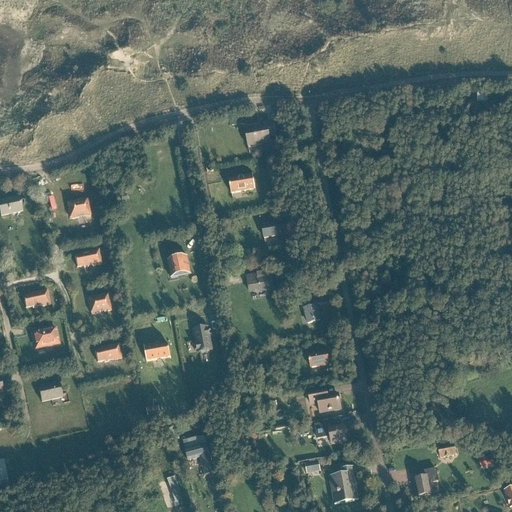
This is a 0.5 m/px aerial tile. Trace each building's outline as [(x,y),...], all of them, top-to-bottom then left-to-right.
[(267,126),(245,130),(249,149),(263,146),(270,144),(269,138),(275,137),(276,137),(274,123),(267,125),(267,126)] [(236,180),(229,181),(231,195),(255,191),(252,176),(236,178),(236,180)] [(18,198),(0,202),(0,213),(1,218),(22,213),(18,198)] [(70,220),(90,216),(87,200),(67,204),(70,220)] [(280,223),(262,226),(264,239),(287,235),(284,219),(279,220),(280,223)] [(81,256),(74,257),(77,269),(84,267),(84,269),(101,265),(98,251),(81,254),(81,256)] [(187,258),(168,262),(171,280),(191,276),(187,258)] [(274,291),(271,276),(258,278),(257,275),(247,277),(249,293),(260,292),(260,293),(274,291)] [(43,307),(50,306),(47,291),(43,292),(29,295),(30,296),(23,298),(25,310),(32,308),(32,310),(35,309),(37,309),(36,307),(41,306),(42,307),(43,307)] [(88,299),(91,316),(111,312),(108,295),(88,299)] [(320,322),(316,307),(311,308),(310,304),(301,306),(302,311),(304,310),(308,325),(320,322)] [(196,347),(198,355),(213,352),(208,328),(193,331),(194,332),(197,347),(196,347)] [(42,333),(33,335),(36,350),(45,348),(45,349),(52,347),(52,346),(58,345),(55,330),(46,332),(46,331),(42,332),(42,333)] [(158,343),(142,346),(145,361),(169,357),(166,344),(158,346),(158,343)] [(94,352),(97,364),(104,362),(104,364),(122,360),(118,345),(101,349),(101,351),(94,352)] [(329,366),(327,353),(308,356),(311,369),(329,366)] [(54,385),(38,389),(42,403),(62,399),(59,384),(61,384),(60,379),(53,381),(54,385)] [(320,415),(341,411),(338,396),(325,398),(324,391),(308,395),(310,403),(318,402),(320,415)] [(159,409),(147,411),(148,419),(160,417),(159,409)] [(347,443),(344,428),(329,431),(328,424),(315,426),(317,433),(322,432),(324,439),(330,438),(331,446),(347,443)] [(440,459),(456,456),(454,446),(438,450),(440,459)] [(207,448),(186,453),(189,465),(201,462),(206,479),(215,477),(207,448)] [(479,460),(481,469),(494,466),(492,457),(481,459),(479,460)] [(0,488),(9,487),(4,461),(0,461),(0,488)] [(305,465),(307,474),(320,471),(318,463),(316,463),(309,464),(305,465)] [(426,479),(416,481),(418,490),(415,490),(417,499),(431,496),(428,482),(438,480),(436,470),(425,473),(426,479)] [(356,486),(353,474),(333,478),(334,484),(336,484),(338,492),(337,495),(333,496),(333,495),(335,506),(354,502),(352,487),(356,486)] [(168,480),(176,503),(183,500),(176,478),(168,480)]
